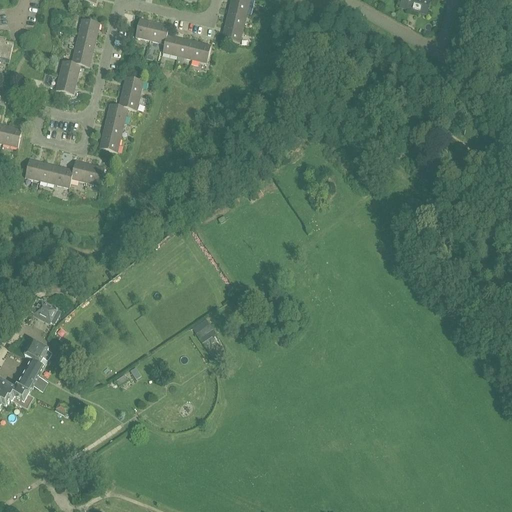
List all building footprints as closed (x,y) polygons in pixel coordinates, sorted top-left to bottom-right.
[(0,0),(0,62),(9,64),(14,45),(5,43),(6,40),(0,38),(0,0)] [(231,0),(229,11),(247,15),(250,0),(231,0)] [(402,0),(400,9),(427,16),(431,1),(427,0),(402,0)] [(225,25),(243,30),(247,15),(229,11),(225,25)] [(82,20),(79,34),(97,39),(100,25),(82,20)] [(135,38),(148,41),(153,23),(139,20),(135,38)] [(148,41),(164,45),(166,35),(168,27),(153,23),(148,41)] [(221,40),(239,45),(243,30),(225,25),(221,40)] [(79,34),(75,49),(93,54),(97,39),(79,34)] [(162,54),(177,58),(181,39),(166,35),(164,45),(162,54)] [(177,58),(191,61),(196,43),(181,39),(177,58)] [(191,61),(206,65),(211,47),(196,43),(191,61)] [(72,64),(80,66),(89,69),(93,54),(75,49),(72,64)] [(59,77),(76,81),(80,66),(72,64),(71,65),(62,62),(59,77)] [(55,92),(73,96),(76,81),(59,77),(55,92)] [(122,92),(139,96),(143,82),(125,78),(122,92)] [(127,109),(127,110),(136,112),(139,96),(122,92),(118,107),(127,109)] [(61,100),(60,114),(71,114),(71,100),(61,100)] [(123,124),(127,110),(127,109),(118,107),(109,105),(106,120),(123,124)] [(102,135),(120,139),(123,124),(106,120),(102,135)] [(3,145),(18,149),(22,131),(7,127),(3,145)] [(99,150),(116,154),(120,139),(102,135),(99,150)] [(25,179),(40,182),(45,164),(30,161),(25,179)] [(74,171),(71,181),(86,184),(90,166),(75,163),(74,171)] [(40,182),(55,186),(59,167),(45,164),(40,182)] [(90,166),(86,184),(101,188),(105,170),(90,166)] [(55,186),(69,189),(71,181),(74,171),(59,167),(55,186)] [(32,318),(50,328),(51,325),(55,327),(62,314),(58,312),(58,311),(41,302),(41,303),(37,301),(30,314),(34,316),(32,318)] [(61,318),(63,321),(75,311),(72,308),(61,318)] [(209,353),(215,361),(224,355),(223,353),(213,339),(217,336),(210,326),(208,324),(206,320),(192,329),(208,353),(209,353)] [(33,362),(25,375),(47,387),(48,385),(39,380),(52,357),(48,354),(49,352),(34,343),(25,358),(33,362)] [(130,373),(136,381),(142,378),(136,369),(130,373)] [(0,412),(3,407),(7,409),(10,404),(11,404),(13,404),(28,412),(34,400),(29,397),(34,389),(43,394),(47,387),(25,375),(16,391),(0,381),(0,412)] [(116,382),(119,388),(128,382),(124,376),(116,382)] [(55,410),(66,416),(70,409),(59,403),(55,410)]
